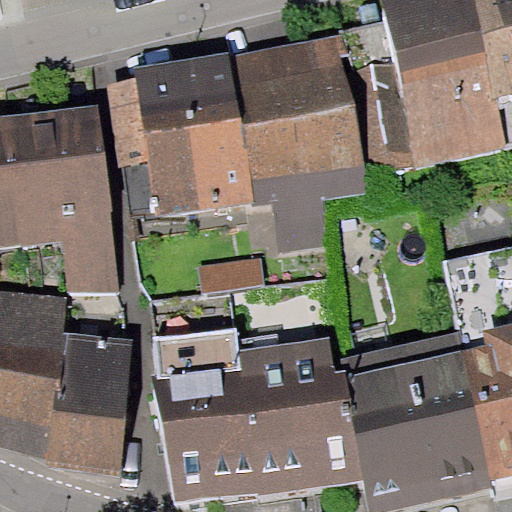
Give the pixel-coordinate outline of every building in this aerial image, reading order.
[(511,0),(496,0),(484,3),(510,118),(511,117),(511,0)] [(511,131),(484,3),(404,20),(436,170),(511,154),(511,131)] [(367,46),(151,84),(179,238),(394,200),(367,46)] [(110,125),(0,138),(0,292),(129,277),(110,125)] [(143,359),(14,337),(0,415),(0,456),(122,478),(143,359)] [(336,367),(165,388),(180,511),(235,511),(352,498),(336,367)] [(502,493),(511,490),(511,372),(377,397),(398,511),(449,511),(504,502),(502,493)]
